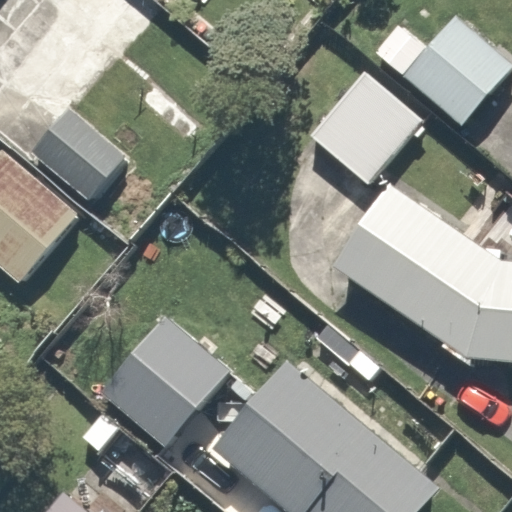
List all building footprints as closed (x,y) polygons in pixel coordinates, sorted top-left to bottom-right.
[(511,96),(511,56),(465,16),(408,83),(475,141),(511,96)] [(436,125),(379,74),(319,141),(376,193),(436,125)] [(131,161),(73,113),(38,155),(96,203),(131,161)] [(85,219),(8,149),(0,158),(0,273),(20,292),(85,219)] [(511,368),(511,264),(498,261),(401,184),(332,278),(483,365),(511,368)] [(291,511),(429,511),(451,484),(292,349),(221,455),(291,511)] [(157,360),(119,408),(187,464),(225,416),(157,360)]
